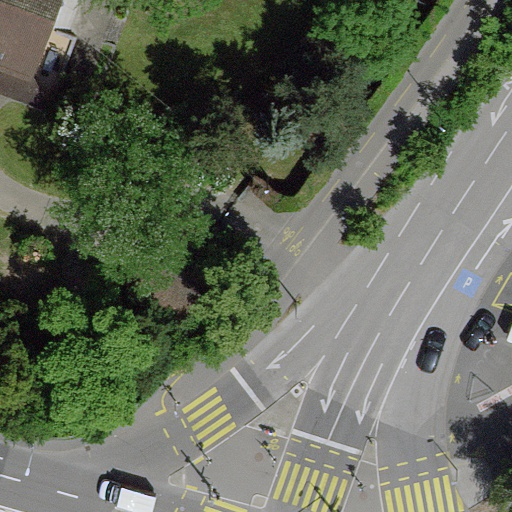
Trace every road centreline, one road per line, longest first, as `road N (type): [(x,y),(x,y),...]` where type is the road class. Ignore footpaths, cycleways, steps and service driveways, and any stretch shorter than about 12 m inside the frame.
road 1 (unclassified): [(420,266),(210,420),(118,464),(0,489)]
road 2 (unclassified): [(420,266),(364,362),(302,511)]
road 3 (unclassified): [(425,511),(411,431),(420,266)]
road 4 (unclassified): [(420,266),(511,149)]
